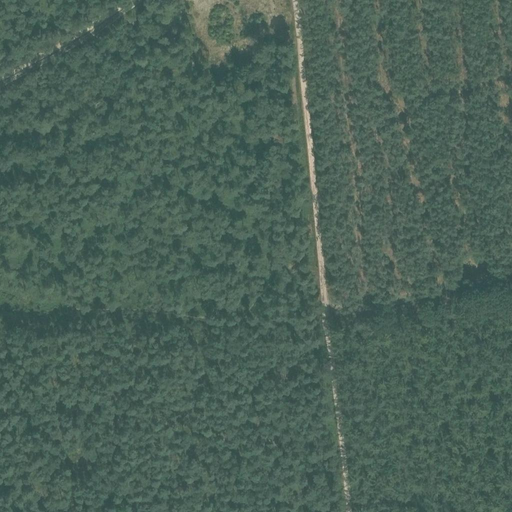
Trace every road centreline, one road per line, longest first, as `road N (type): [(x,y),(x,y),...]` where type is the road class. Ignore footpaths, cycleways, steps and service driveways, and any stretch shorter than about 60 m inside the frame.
road 1 (track): [(293,0),(347,511)]
road 2 (track): [(0,77),(128,0)]
